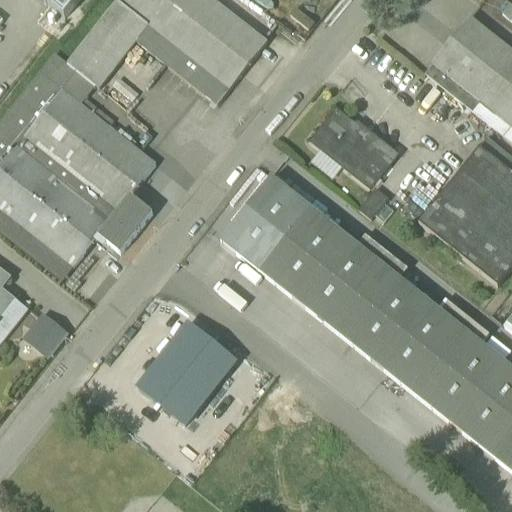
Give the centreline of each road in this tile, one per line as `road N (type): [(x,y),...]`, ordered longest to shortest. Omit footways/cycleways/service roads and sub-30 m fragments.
road 1 (unclassified): [(0,473),(374,0)]
road 2 (unknown): [(332,53),(468,153)]
